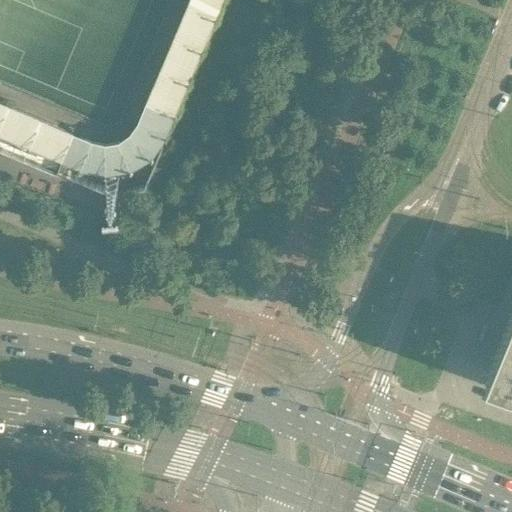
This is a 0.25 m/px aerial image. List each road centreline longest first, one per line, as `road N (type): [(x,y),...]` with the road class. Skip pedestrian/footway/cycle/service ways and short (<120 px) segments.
road 1 (unclassified): [(467,135),(377,241),(321,367),(307,383),(255,403)]
road 2 (unclassified): [(401,463),(381,414),(381,386),(467,135)]
road 3 (primary): [(255,403),(132,363),(2,338)]
road 4 (primary): [(0,417),(187,453)]
road 5 (primary): [(401,463),(255,403)]
road 6 (primary): [(511,510),(401,463)]
